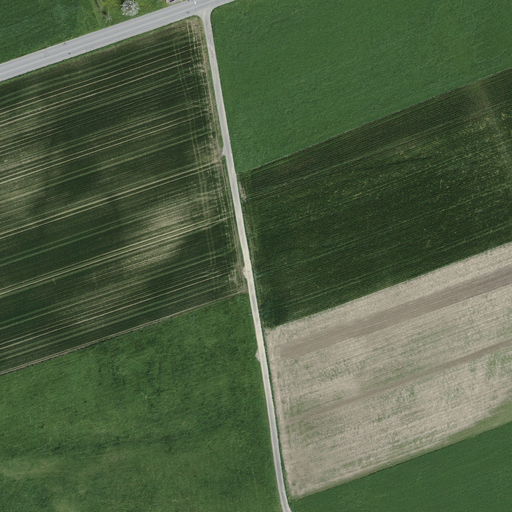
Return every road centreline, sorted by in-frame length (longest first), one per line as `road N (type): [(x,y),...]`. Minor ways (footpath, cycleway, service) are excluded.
road 1 (track): [(204,8),(285,511)]
road 2 (unclassified): [(0,75),(214,0)]
